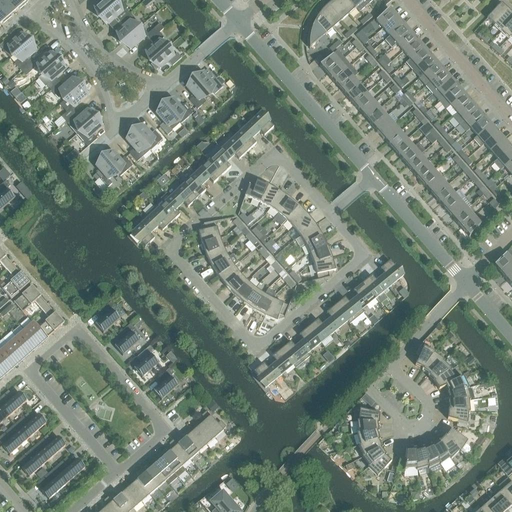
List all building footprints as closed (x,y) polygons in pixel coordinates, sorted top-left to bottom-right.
[(4,0),(0,0),(0,11),(8,20),(12,17),(10,15),(15,12),(4,0)] [(18,0),(4,0),(15,12),(19,8),(20,9),(24,6),(18,0)] [(101,17),(116,5),(115,4),(111,0),(104,0),(94,9),(101,17)] [(116,5),(101,17),(101,18),(101,17),(108,25),(117,17),(121,22),(130,14),(126,9),(127,8),(120,0),(115,4),(116,5)] [(334,1),(327,6),(341,22),(349,15),(336,0),(334,1)] [(335,0),(336,0),(349,15),(356,8),(348,0),(335,0)] [(348,0),(356,8),(359,11),(372,0),(348,0)] [(487,19),(494,26),(509,11),(501,3),(500,4),(501,4),(496,9),(487,19)] [(321,12),(320,14),(333,29),(341,22),(327,6),(326,7),(321,12)] [(376,21),(383,29),(397,17),(390,9),(376,21)] [(494,26),(501,32),(511,21),(511,13),(509,11),(494,26)] [(117,36),(115,38),(119,43),(122,41),(123,42),(123,43),(138,30),(141,27),(135,19),(130,14),(121,22),(125,26),(116,34),(117,36)] [(315,21),(315,23),(326,35),(333,29),(320,14),(319,15),(315,21)] [(383,29),(390,36),(404,25),(400,21),(397,17),(383,29)] [(511,21),(501,32),(508,39),(511,35),(511,21)] [(310,36),(309,45),(309,49),(317,42),(326,35),(315,23),(313,25),(311,32),(310,36)] [(147,36),(150,41),(160,33),(159,33),(164,29),(160,24),(148,34),(146,36),(147,36)] [(392,48),(393,47),(397,44),(410,33),(407,29),(404,25),(390,36),(385,40),(392,48)] [(138,30),(123,43),(130,51),(145,38),(147,36),(146,36),(148,34),(141,27),(138,30)] [(152,62),(167,49),(160,41),(164,38),(160,33),(150,41),(154,45),(145,54),(152,61),(152,62)] [(410,33),(397,44),(403,52),(417,40),(413,36),(410,33)] [(14,55),(14,56),(31,41),(26,36),(24,38),(22,35),(13,43),(9,38),(0,45),(0,46),(7,55),(11,51),(14,55)] [(403,52),(410,60),(423,48),(420,44),(417,40),(403,52)] [(14,63),(22,72),(31,64),(27,59),(36,51),(33,48),(36,46),(31,41),(14,56),(15,56),(18,60),(14,63)] [(406,63),(413,71),(430,55),(427,51),(426,52),(423,48),(410,60),(406,63)] [(167,49),(152,62),(153,62),(154,63),(152,65),(156,70),(158,68),(159,70),(169,62),(173,66),(182,58),(177,53),(174,57),(167,49)] [(323,70),(326,74),(344,59),(337,51),(320,66),(323,70)] [(43,75),(44,75),(58,62),(51,54),(37,67),(44,74),(43,75)] [(413,71),(420,78),(437,64),(434,60),(434,59),(430,55),(413,71)] [(321,56),(315,60),(318,64),(324,60),(321,56)] [(330,78),(334,82),(351,67),(344,59),(326,74),(330,79),(330,78)] [(47,86),(51,91),(60,83),(56,78),(65,70),(64,69),(66,67),(61,62),(59,64),(58,62),(44,75),(38,79),(45,87),(47,86)] [(31,64),(22,72),(26,77),(35,69),(31,64)] [(420,78),(427,86),(444,71),(440,67),(437,64),(420,78)] [(340,90),(354,78),(358,74),(351,67),(334,82),(337,86),(336,86),(340,90)] [(427,86),(433,94),(450,79),(447,75),(444,71),(427,86)] [(195,80),(194,80),(207,95),(212,91),(215,94),(218,92),(223,87),(215,78),(211,82),(203,73),(195,80)] [(344,94),(347,97),(360,86),(354,78),(340,90),(343,94),(344,94)] [(400,81),(397,84),(401,89),(405,86),(408,83),(404,78),(400,81)] [(65,100),(66,100),(80,87),(79,86),(81,84),(76,79),(74,81),(73,79),(64,87),(60,83),(51,91),(58,99),(62,96),(66,100),(65,100)] [(433,94),(440,101),(457,86),(454,82),(453,83),(450,79),(433,94)] [(194,81),(186,87),(194,97),(190,101),(198,110),(203,105),(206,102),(203,98),(207,95),(194,80),(194,81)] [(11,82),(7,85),(11,90),(16,87),(11,82)] [(350,101),(353,105),(367,93),(360,86),(347,97),(350,101)] [(447,109),(450,106),(464,94),(461,91),(461,90),(457,86),(440,101),(447,109)] [(61,105),(67,112),(70,109),(71,110),(87,96),(86,94),(88,92),(84,87),(81,89),(80,88),(80,87),(66,100),(61,105)] [(357,109),(360,113),(374,101),(367,93),(353,105),(357,109)] [(26,100),(21,94),(15,99),(20,105),(26,100)] [(450,106),(457,114),(471,102),(467,98),(464,94),(450,106)] [(164,106),(177,121),(180,125),(188,118),(193,114),(185,105),(180,109),(172,100),(165,106),(164,106)] [(363,117),(367,121),(380,109),(374,101),(360,113),(363,116),(363,117)] [(457,114),(453,118),(459,125),(477,110),(474,106),(471,102),(457,114)] [(27,103),(22,107),(26,112),(31,107),(27,103)] [(161,106),(156,110),(158,113),(156,114),(164,123),(160,127),(167,136),(172,131),(180,125),(177,121),(164,106),(164,107),(163,108),(161,106)] [(61,117),(66,122),(75,114),(71,110),(70,109),(67,112),(61,117)] [(75,114),(66,122),(69,126),(70,127),(77,135),(80,132),(95,119),(94,117),(96,115),(91,109),(89,112),(88,111),(79,119),(75,114)] [(371,124),(374,128),(387,117),(380,109),(367,121),(370,125),(371,124)] [(477,110),(459,125),(466,133),(471,129),(484,117),(481,113),(480,113),(477,110)] [(262,113),(247,126),(256,136),(260,132),(265,137),(274,128),(269,123),(271,122),(270,122),(269,123),(261,114),(262,113)] [(387,117),(374,128),(377,132),(380,136),(394,124),(396,122),(398,121),(396,119),(391,113),(387,117)] [(235,116),(227,123),(230,127),(238,119),(235,116)] [(196,120),(194,122),(198,126),(204,122),(199,117),(196,120)] [(471,129),(477,137),(491,125),(487,122),(488,121),(484,117),(471,129)] [(80,132),(77,135),(88,147),(97,140),(93,135),(102,127),(95,119),(80,132)] [(384,140),(387,144),(401,132),(394,124),(380,136),(384,140)] [(477,137),(473,140),(480,148),(484,145),(498,133),(494,129),(491,125),(477,137)] [(134,132),(134,133),(147,147),(150,151),(158,144),(163,140),(155,131),(150,135),(142,126),(134,133),(134,132)] [(247,126),(234,138),(248,152),(256,144),(252,140),(256,136),(247,126)] [(47,128),(43,132),(48,137),(52,134),(47,128)] [(131,132),(125,137),(127,139),(126,140),(134,149),(129,153),(137,162),(142,158),(150,151),(147,147),(134,133),(133,134),(131,132)] [(390,148),(394,152),(407,140),(401,132),(387,144),(391,147),(390,148)] [(484,145),(491,152),(504,141),(501,137),(498,133),(484,145)] [(234,138),(222,150),(231,160),(235,156),(239,161),(248,152),(234,138)] [(398,155),(401,159),(414,147),(407,140),(394,152),(397,156),(398,155)] [(491,152),(498,160),(511,148),(508,144),(507,144),(504,141),(491,152)] [(404,163),(407,167),(421,155),(414,147),(401,159),(404,163)] [(498,160),(494,163),(500,171),(504,168),(511,160),(511,149),(511,148),(498,160)] [(222,150),(209,162),(222,176),(231,168),(227,163),(231,160),(222,150)] [(109,151),(104,156),(106,158),(104,159),(117,174),(120,177),(128,171),(133,166),(125,157),(120,161),(112,152),(111,153),(109,151)] [(411,171),(414,174),(427,163),(421,155),(407,167),(411,171)] [(100,171),(93,177),(97,181),(99,179),(107,188),(112,184),(109,180),(116,174),(117,174),(104,159),(96,166),(100,171)] [(209,162),(196,174),(205,183),(209,180),(214,184),(222,176),(209,162)] [(417,178),(421,182),(434,170),(427,163),(414,174),(417,178)] [(4,169),(1,172),(7,180),(11,177),(4,169)] [(424,186),(428,190),(441,178),(434,170),(421,182),(424,186)] [(196,174),(184,186),(197,200),(206,192),(201,187),(205,183),(196,174)] [(431,194),(434,198),(448,186),(441,178),(428,190),(431,194)] [(0,186),(0,212),(15,199),(7,190),(10,187),(6,181),(0,186)] [(246,197),(260,203),(269,186),(257,181),(254,188),(250,186),(246,197)] [(448,186),(434,198),(438,202),(441,205),(454,194),(458,191),(451,183),(448,186)] [(184,186),(171,198),(180,207),(184,204),(188,208),(197,200),(184,186)] [(260,203),(270,208),(280,192),(269,186),(260,203)] [(454,194),(441,205),(444,209),(448,213),(461,202),(464,199),(458,191),(454,194)] [(270,208),(278,214),(290,199),(280,192),(270,208)] [(161,200),(155,206),(155,207),(171,224),(180,216),(176,211),(180,207),(171,198),(167,194),(161,199),(161,200)] [(278,214),(286,221),(299,207),(290,199),(278,214)] [(461,202),(448,213),(451,217),(452,217),(455,221),(468,209),(471,206),(464,199),(461,202)] [(155,207),(143,219),(154,231),(158,227),(162,232),(171,224),(155,207)] [(286,221),(293,229),(308,216),(299,207),(286,221)] [(457,225),(461,229),(475,217),(468,209),(455,221),(458,224),(457,225)] [(293,229),(300,237),(316,226),(308,216),(293,229)] [(475,217),(461,229),(465,233),(469,237),(481,224),(475,217)] [(154,231),(143,219),(142,219),(145,222),(131,235),(140,245),(141,243),(145,248),(155,239),(150,235),(154,231)] [(198,232),(202,245),(220,239),(216,223),(205,225),(206,230),(198,232)] [(300,237),(306,246),(322,236),(316,226),(300,237)] [(259,233),(256,236),(259,241),(263,238),(267,234),(264,230),(260,233),(259,233)] [(306,246),(310,255),(328,247),(322,236),(306,246)] [(202,245),(206,256),(224,248),(220,239),(202,245)] [(250,242),(245,246),(251,253),(256,249),(254,246),(250,242)] [(272,248),(268,251),(272,255),(276,252),(279,249),(275,245),(272,248)] [(310,255),(314,265),(332,259),(328,247),(310,255)] [(207,257),(212,267),(229,258),(224,248),(206,256),(207,257)] [(0,249),(0,263),(7,271),(13,266),(6,258),(6,257),(0,249)] [(497,270),(501,274),(511,264),(511,253),(509,250),(494,266),(497,270)] [(218,278),(234,267),(238,264),(233,255),(229,258),(212,267),(218,278)] [(332,259),(314,265),(318,281),(330,278),(328,273),(336,271),(332,259)] [(385,275),(380,278),(389,289),(403,277),(404,276),(404,275),(402,277),(395,268),(396,266),(394,267),(390,262),(380,270),(385,275)] [(505,278),(508,281),(511,277),(511,264),(501,274),(504,278),(505,278)] [(20,274),(13,266),(7,271),(14,279),(6,287),(3,289),(2,290),(11,300),(30,284),(20,274)] [(275,271),(271,266),(266,270),(270,275),(275,271)] [(218,278),(226,288),(241,275),(234,267),(218,278)] [(226,288),(235,297),(248,282),(241,275),(226,288)] [(372,277),(363,284),(375,300),(389,289),(380,278),(376,282),(372,277)] [(248,282),(235,297),(240,301),(244,305),(256,289),(255,288),(259,284),(253,279),(249,283),(248,282)] [(358,297),(353,300),(364,313),(365,313),(362,310),(375,300),(363,284),(354,292),(358,297)] [(35,303),(42,311),(48,306),(41,298),(41,297),(32,287),(14,303),(23,313),(35,303)] [(244,305),(254,312),(265,295),(256,289),(244,305)] [(254,312),(265,317),(274,300),(265,295),(254,312)] [(6,299),(0,304),(3,307),(9,302),(6,299)] [(345,299),(336,306),(351,324),(364,313),(353,300),(349,304),(345,299)] [(274,300),(265,317),(277,322),(280,315),(285,317),(289,306),(274,300)] [(102,319),(95,325),(96,326),(97,325),(98,326),(97,327),(102,333),(103,332),(104,333),(103,334),(103,335),(120,320),(120,319),(125,315),(118,306),(116,307),(111,302),(98,314),(102,319)] [(11,305),(6,310),(9,313),(14,308),(11,305)] [(38,329),(37,329),(46,340),(47,339),(64,324),(55,314),(48,306),(42,311),(49,319),(38,329)] [(331,319),(326,322),(335,333),(348,322),(350,325),(351,324),(336,306),(327,314),(331,319)] [(318,321),(309,328),(321,344),(335,333),(326,322),(322,326),(318,321)] [(33,324),(25,331),(38,347),(46,340),(37,329),(37,328),(35,326),(33,324)] [(122,341),(114,347),(115,348),(116,347),(117,348),(116,349),(121,355),(122,354),(123,355),(122,356),(123,357),(140,342),(143,339),(135,330),(130,324),(117,336),(118,336),(122,341)] [(303,341),(299,345),(310,358),(310,357),(308,354),(321,344),(309,328),(299,336),(303,341)] [(25,331),(17,338),(30,354),(38,347),(25,331)] [(17,338),(8,346),(22,361),(30,354),(17,338)] [(291,343),(282,350),(296,369),(310,358),(299,345),(295,348),(291,343)] [(8,346),(0,353),(14,368),(22,361),(8,346)] [(141,364),(134,370),(135,371),(136,370),(137,371),(136,372),(140,377),(142,376),(143,377),(141,378),(142,379),(159,364),(151,355),(154,352),(150,347),(137,358),(141,364)] [(422,371),(423,371),(435,353),(424,348),(419,357),(415,366),(423,370),(422,371)] [(277,363),(272,366),(281,377),(294,366),(296,369),(282,350),(272,358),(277,363)] [(0,353),(0,352),(0,369),(5,375),(14,368),(0,353)] [(173,364),(177,360),(171,353),(171,354),(166,357),(173,364)] [(428,376),(429,377),(444,361),(435,355),(435,353),(423,371),(429,375),(428,376)] [(471,356),(465,362),(469,366),(475,361),(471,356)] [(433,383),(434,383),(451,370),(443,363),(444,361),(429,377),(434,382),(433,383)] [(281,377),(272,366),(268,370),(264,365),(254,373),(258,378),(257,379),(265,389),(281,377)] [(153,392),(154,393),(155,392),(156,393),(155,394),(160,399),(161,398),(162,400),(161,401),(167,396),(170,394),(171,393),(179,386),(170,377),(174,374),(169,369),(156,381),(160,386),(153,392)] [(434,383),(438,390),(463,378),(463,377),(456,381),(450,372),(452,371),(451,370),(434,383)] [(448,394),(448,395),(469,389),(463,378),(438,390),(439,391),(446,387),(449,394),(448,394)] [(449,402),(449,403),(470,401),(468,390),(469,389),(448,395),(450,402),(449,402)] [(293,394),(290,390),(284,394),(288,398),(293,394)] [(8,402),(3,396),(0,398),(0,408),(1,409),(9,418),(27,402),(19,393),(8,402)] [(361,399),(371,408),(375,404),(365,395),(361,399)] [(448,410),(448,411),(470,413),(469,402),(471,401),(470,401),(449,403),(449,410),(448,410)] [(213,402),(208,406),(214,412),(218,408),(213,402)] [(0,408),(0,425),(9,418),(1,409),(0,408)] [(357,422),(357,423),(379,424),(379,415),(378,415),(370,413),(369,413),(360,410),(358,422),(357,422)] [(470,413),(448,411),(447,420),(458,423),(458,422),(458,423),(467,425),(468,413),(470,413)] [(204,423),(203,424),(215,439),(224,432),(223,431),(226,428),(221,422),(217,424),(211,417),(206,412),(202,416),(204,423)] [(20,431),(28,440),(46,425),(38,416),(33,420),(26,426),(21,420),(15,425),(20,431)] [(356,434),(356,435),(378,432),(378,425),(379,425),(379,424),(357,423),(358,434),(356,434)] [(203,424),(194,431),(207,446),(215,439),(203,424)] [(8,431),(6,433),(11,439),(7,443),(2,447),(10,456),(28,440),(20,431),(15,425),(8,431)] [(194,431),(186,438),(199,453),(207,446),(194,431)] [(445,437),(461,453),(468,442),(460,436),(460,437),(459,437),(459,436),(456,434),(451,431),(446,438),(445,437)] [(467,431),(462,437),(468,441),(473,435),(467,431)] [(358,446),(358,447),(379,441),(377,433),(378,433),(378,432),(356,435),(360,446),(358,446)] [(178,437),(174,441),(191,460),(199,453),(186,438),(184,441),(178,437)] [(439,442),(438,442),(451,460),(459,452),(460,453),(461,453),(445,437),(440,443),(439,442)] [(40,442),(34,447),(48,463),(65,447),(57,438),(53,442),(46,448),(40,442)] [(172,451),(170,453),(182,467),(191,460),(174,441),(169,445),(172,451)] [(362,458),(382,448),(378,442),(380,441),(379,441),(358,447),(363,457),(362,458)] [(432,446),(431,446),(440,466),(449,459),(450,460),(451,460),(438,442),(432,447),(432,446)] [(424,448),(423,448),(429,469),(439,465),(440,466),(431,446),(424,449),(424,448)] [(48,463),(34,447),(25,455),(30,461),(26,465),(22,469),(30,478),(48,463)] [(367,468),(368,469),(386,456),(381,450),(382,449),(382,448),(362,458),(369,467),(367,468)] [(416,449),(415,449),(417,471),(428,468),(428,470),(429,469),(423,448),(416,451),(416,449)] [(417,471),(415,449),(406,450),(405,460),(405,471),(416,470),(416,471),(417,471)] [(170,453),(161,460),(174,475),(177,478),(186,471),(182,467),(170,453)] [(386,456),(368,469),(377,477),(384,470),(391,463),(385,457),(386,456)] [(511,457),(500,469),(507,477),(511,472),(511,457)] [(58,466),(54,470),(59,476),(67,485),(85,469),(77,460),(72,464),(63,472),(58,466)] [(161,460),(153,467),(166,482),(169,485),(177,478),(174,475),(161,460)] [(145,466),(141,469),(158,489),(166,482),(153,467),(151,469),(145,466)] [(139,479),(137,481),(150,496),(158,489),(141,469),(137,473),(139,479)] [(59,476),(54,470),(45,478),(50,484),(46,487),(41,491),(49,501),(67,485),(59,476)] [(389,474),(387,482),(393,484),(395,476),(389,474)] [(137,481),(129,488),(142,503),(150,496),(137,481)] [(511,483),(502,491),(511,503),(511,483)] [(129,488),(121,495),(134,510),(142,503),(129,488)] [(489,497),(492,500),(502,511),(508,511),(507,511),(511,506),(511,503),(502,491),(499,488),(489,497)] [(112,494),(108,498),(120,511),(131,511),(134,510),(121,495),(118,497),(112,494)] [(227,499),(223,494),(211,503),(217,509),(213,511),(240,511),(232,502),(231,503),(227,499)] [(107,508),(104,510),(106,511),(120,511),(108,498),(104,501),(107,508)] [(53,500),(47,505),(50,509),(56,504),(53,500)] [(502,511),(492,500),(482,509),(485,511),(502,511)]
